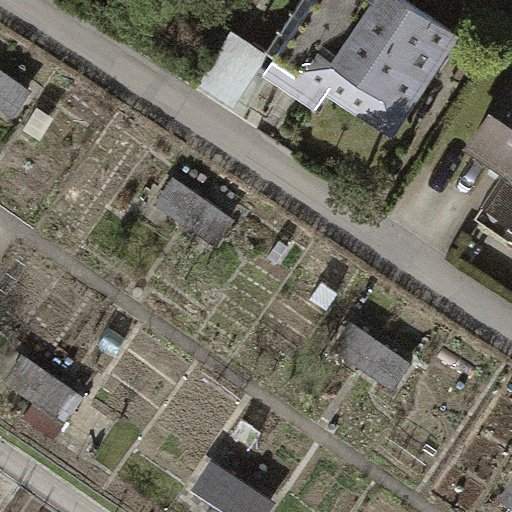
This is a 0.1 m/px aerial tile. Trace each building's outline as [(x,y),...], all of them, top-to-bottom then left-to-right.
[(330,58),(335,56),(372,0),(306,0),(267,59),(263,65),(287,85),(303,56),(304,69),(309,75),(320,79),(330,74),(331,66),(330,58)] [(403,0),(372,0),(335,56),(402,99),(448,29),(403,0)] [(267,59),(226,33),(196,80),(237,107),(263,65),(267,59)] [(0,98),(19,110),(33,88),(0,68),(0,98)] [(498,191),(511,200),(511,79),(468,146),(509,173),(498,191)] [(219,245),(239,218),(182,176),(162,203),(219,245)] [(38,415),(65,429),(84,392),(57,378),(38,415)] [(239,511),(274,511),(284,498),(218,455),(198,485),(239,511)]
